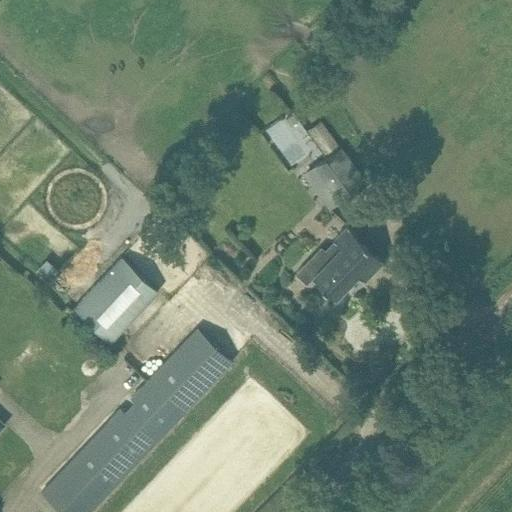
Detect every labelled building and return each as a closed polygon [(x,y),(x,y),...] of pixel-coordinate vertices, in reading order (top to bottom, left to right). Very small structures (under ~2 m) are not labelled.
[(263,132),(286,164),(315,142),(292,111),(263,132)] [(343,147),(319,164),(344,198),(368,182),(343,147)] [(330,209),(343,199),(314,162),(301,172),(330,209)] [(321,245),(295,272),(306,282),(314,275),(321,282),(335,296),(358,272),(365,279),(384,259),(369,245),(348,225),(335,238),(342,245),(332,255),(325,249),(321,245)] [(121,256),(74,306),(112,341),(158,289),(121,256)] [(87,511),(230,358),(195,326),(42,491),(64,511),(87,511)]
